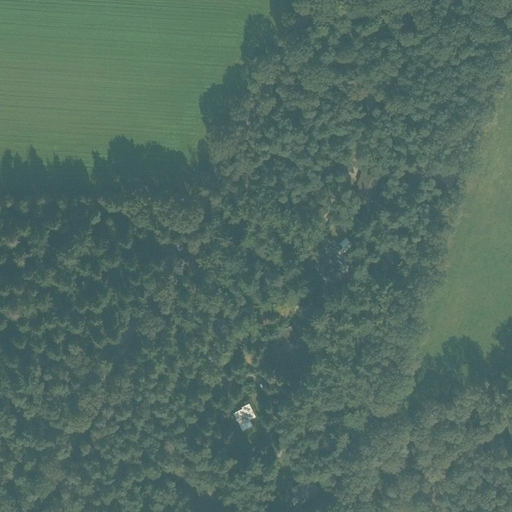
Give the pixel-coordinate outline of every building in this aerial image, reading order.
[(411,173),(409,174),(414,182),(416,181),(417,181),(419,180),(418,180),(427,174),(424,169),(429,166),(425,159),(408,168),(411,173)] [(354,200),(364,204),(368,205),(376,184),(374,184),(377,176),(372,175),(369,182),(362,179),(354,200)] [(393,261),(401,255),(392,243),(387,247),(385,245),(373,254),(380,263),(385,259),(389,265),(393,261)] [(343,263),(333,254),(325,256),(322,270),(328,275),(333,271),(335,270),(341,271),(343,263)] [(361,337),(360,338),(362,336),(369,342),(367,344),(369,342),(371,341),(378,333),(367,323),(357,333),(361,337)] [(298,339),(291,326),(281,331),(282,332),(276,335),(278,340),(272,343),(277,351),(282,349),(291,345),(290,343),(298,339)] [(339,406),(338,410),(347,411),(349,398),(342,396),(342,395),(329,394),(329,393),(327,393),(325,405),(327,405),(327,404),(339,406)] [(236,418),(237,420),(238,420),(240,425),(250,420),(250,419),(256,416),(249,402),(244,405),(245,406),(234,412),(237,418),(236,418)] [(201,483),(202,484),(195,487),(203,505),(216,499),(212,490),(213,489),(209,479),(201,483)] [(296,493),(300,501),(303,500),(305,499),(314,494),(313,493),(319,490),(315,482),(309,485),(307,481),(294,487),(297,492),(296,493)]
